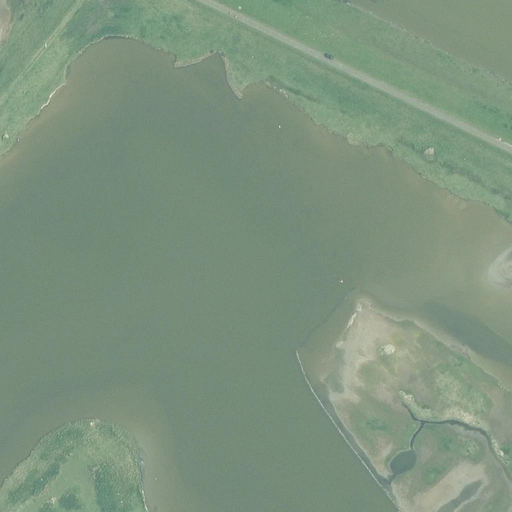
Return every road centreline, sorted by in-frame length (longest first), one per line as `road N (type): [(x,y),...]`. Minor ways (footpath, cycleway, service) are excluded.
road 1 (unclassified): [(511,149),(205,0)]
road 2 (track): [(0,102),(81,0)]
